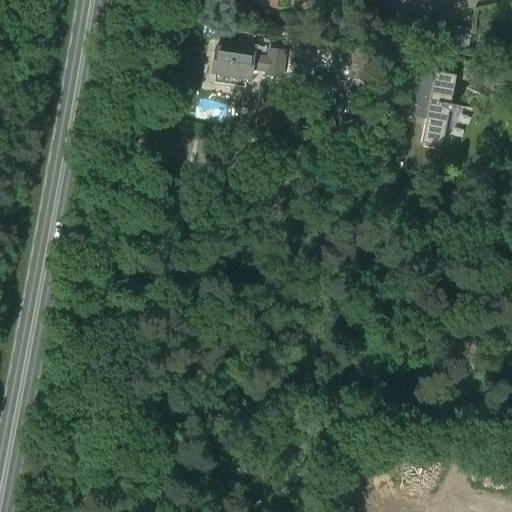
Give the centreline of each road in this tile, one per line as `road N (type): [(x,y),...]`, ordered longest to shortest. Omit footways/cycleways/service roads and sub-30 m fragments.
road 1 (primary): [(0,492),(91,0)]
road 2 (residential): [(511,217),(128,138)]
road 3 (unclassified): [(70,511),(128,138)]
road 4 (residential): [(128,138),(149,0)]
